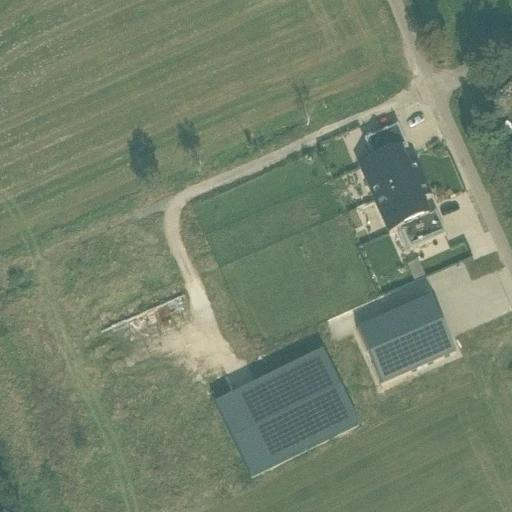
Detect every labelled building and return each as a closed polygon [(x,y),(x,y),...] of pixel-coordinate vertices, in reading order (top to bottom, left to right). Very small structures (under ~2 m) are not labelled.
[(396,146),(357,163),(372,200),(373,200),(374,202),(412,186),(411,183),(411,182),(396,146)] [(411,182),(411,183),(412,186),(426,219),(437,248),(450,242),(462,272),(481,264),(469,235),(467,235),(440,170),(411,182)] [(412,186),(374,202),(373,200),(372,200),(332,216),(342,238),(345,237),(351,252),(426,219),(412,186)] [(255,194),(190,227),(209,264),(217,280),(220,277),(241,320),(305,290),(297,275),(283,247),(255,194)] [(351,252),(297,275),(305,290),(241,320),(260,358),(271,382),(410,321),(411,321),(445,307),(435,283),(462,272),(450,242),(437,248),(426,219),(351,252)] [(185,275),(162,230),(139,241),(164,286),(185,275)] [(271,382),(270,382),(215,409),(250,481),(391,412),(390,411),(405,404),(404,403),(411,400),(506,352),(507,352),(490,318),(424,351),(411,321),(410,321),(271,382)] [(511,363),(506,352),(411,400),(430,438),(474,415),(465,398),(511,374),(511,363)]
